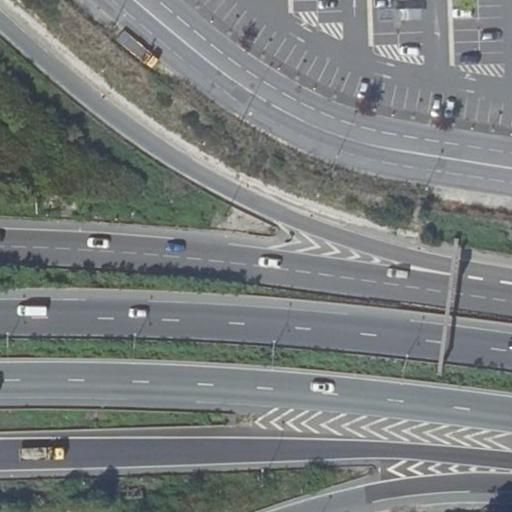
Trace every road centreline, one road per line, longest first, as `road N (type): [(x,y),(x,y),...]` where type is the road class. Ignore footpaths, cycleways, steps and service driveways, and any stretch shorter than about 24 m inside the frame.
road 1 (trunk): [(498,299),(478,272),(292,223),(217,185),(152,144),(0,20)]
road 2 (trunk): [(511,351),(176,320),(0,317)]
road 3 (trunk): [(0,381),(220,386),(511,414)]
road 4 (trunk): [(0,455),(382,450),(511,460)]
road 5 (trunk): [(498,299),(283,268),(0,246)]
road 6 (tertiary): [(141,0),(233,79),(315,126),(363,143),(511,168)]
road 7 (trunk): [(302,511),(411,486),(511,483)]
